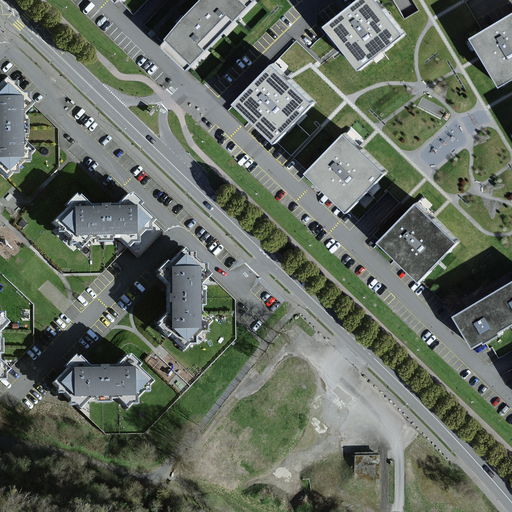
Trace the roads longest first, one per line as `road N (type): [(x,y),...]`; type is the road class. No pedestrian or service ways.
road 1 (primary): [(0,0),(511,502)]
road 2 (residential): [(325,0),(214,109)]
